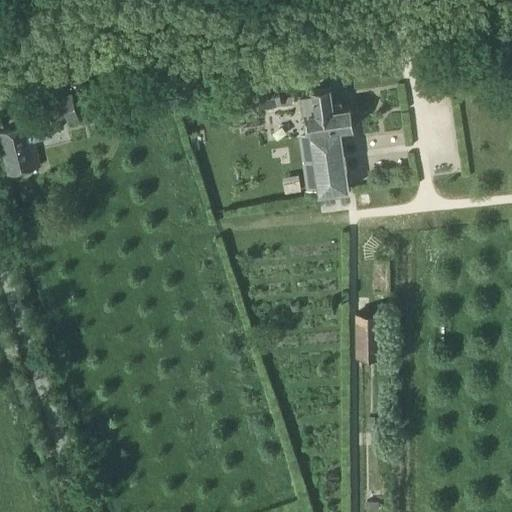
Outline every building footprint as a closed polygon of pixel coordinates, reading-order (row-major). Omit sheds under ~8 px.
[(281,91),(279,82),(248,87),(252,110),(293,104),(291,90),(281,91)] [(74,88),(78,113),(88,112),(83,86),(74,88)] [(301,96),(307,135),(297,136),(305,190),(315,188),(316,196),(352,191),(343,130),(354,129),(353,121),(350,106),(334,108),(331,86),(311,89),(312,94),(301,96)] [(0,130),(0,145),(7,174),(40,166),(34,142),(52,137),(49,125),(79,117),(73,95),(43,103),(46,113),(28,117),(29,123),(0,130)] [(302,191),(299,175),(282,178),(285,193),(302,191)] [(355,313),(356,358),(382,357),(381,312),(355,313)] [(375,418),(366,418),(367,429),(375,429),(375,418)] [(379,493),(367,493),(367,511),(379,510),(379,493)]
